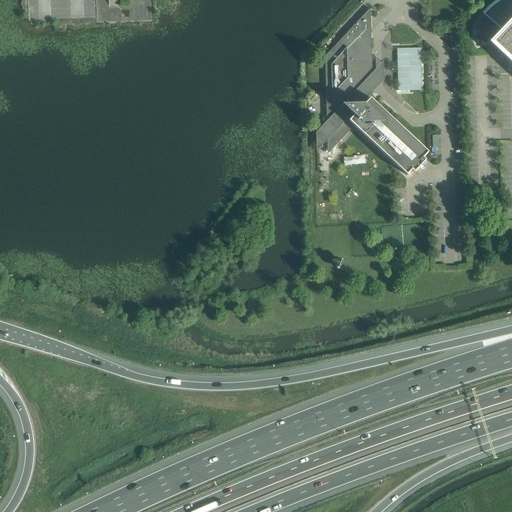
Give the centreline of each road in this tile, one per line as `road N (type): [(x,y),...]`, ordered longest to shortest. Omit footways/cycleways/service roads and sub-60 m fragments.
road 1 (motorway): [(511,338),(312,377),(194,386),(0,335)]
road 2 (motorway): [(511,354),(350,409),(110,511)]
road 3 (motorway): [(192,511),(511,395)]
road 4 (motorway): [(249,511),(511,419)]
road 5 (motorway): [(376,511),(421,476),(511,438)]
road 6 (motorway): [(0,381),(30,434),(23,487),(8,511)]
